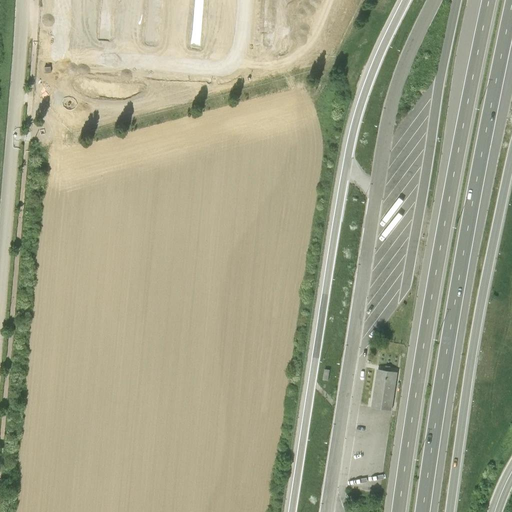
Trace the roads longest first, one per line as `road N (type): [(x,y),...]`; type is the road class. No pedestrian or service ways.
road 1 (motorway): [(406,0),(351,134),(290,511)]
road 2 (motorway): [(489,0),(399,511)]
road 3 (motorway): [(422,511),(511,6)]
road 4 (motorway): [(449,511),(472,345),(511,154)]
